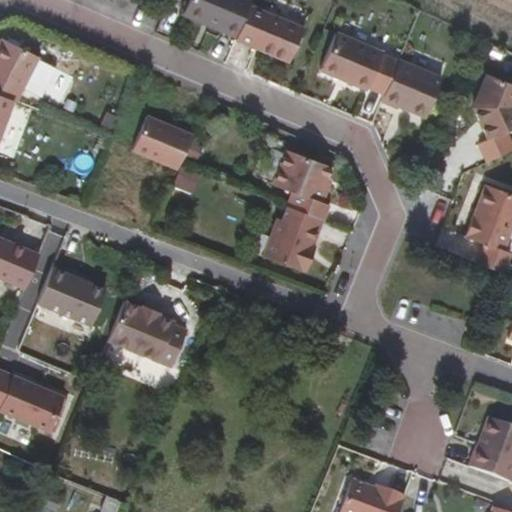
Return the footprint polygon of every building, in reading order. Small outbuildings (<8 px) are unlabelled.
[(195,0),(188,17),(227,33),(229,28),(243,34),(254,7),(257,0),(195,0)] [(241,39),(240,42),(294,63),(308,29),(254,7),(243,34),(241,39)] [(229,28),(227,33),(241,39),(243,34),(229,28)] [(388,93),(401,62),(385,56),(386,53),(338,33),(323,70),(371,89),(372,87),(388,93)] [(0,95),(17,101),(20,103),(41,54),(3,39),(0,46),(0,95)] [(403,105),(430,118),(445,78),(402,60),(401,62),(388,93),(385,101),(401,108),(403,105)] [(481,108),(496,140),(511,132),(511,81),(496,74),(481,108)] [(0,139),(17,101),(0,95),(0,139)] [(182,167),(195,136),(151,117),(137,151),(181,170),(182,167)] [(330,191),(326,189),(330,180),(335,169),(290,151),(276,186),(296,194),(291,207),(293,208),(325,221),(332,206),(325,203),(330,191)] [(483,264),(508,274),(511,264),(511,252),(510,252),(511,247),(511,193),(494,186),(472,237),(491,245),(483,264)] [(310,255),(314,247),(316,248),(325,221),(293,208),(288,222),(284,221),(272,257),(310,273),(310,272),(311,271),(313,272),(318,258),(310,255)] [(476,259),(481,243),(444,231),(439,247),(476,259)] [(0,277),(27,289),(42,255),(0,237),(0,277)] [(321,250),(316,248),(314,247),(310,255),(318,258),(321,250)] [(56,264),(39,304),(90,326),(105,290),(81,279),(83,275),(56,264)] [(140,308),(122,301),(106,340),(169,366),(185,329),(171,324),(172,321),(156,315),(157,313),(141,306),(140,308)] [(14,375),(0,411),(52,430),(65,395),(14,375)] [(511,479),(511,426),(490,418),(470,467),(511,483),(511,479)] [(399,511),(405,497),(378,486),(376,490),(353,480),(341,511),(399,511)]
